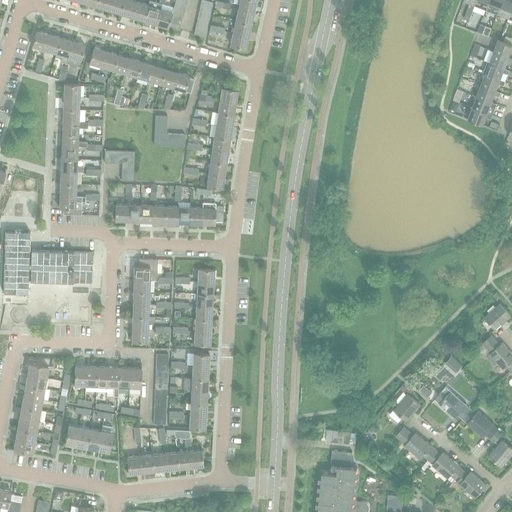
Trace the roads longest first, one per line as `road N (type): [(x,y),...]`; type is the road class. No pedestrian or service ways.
road 1 (secondary): [(270,482),(292,193),(330,0)]
road 2 (residential): [(0,428),(16,345),(108,339),(114,243)]
road 3 (residential): [(258,69),(23,1)]
road 4 (residential): [(220,480),(232,246)]
road 5 (residential): [(232,246),(258,69)]
road 6 (residential): [(117,490),(0,465)]
